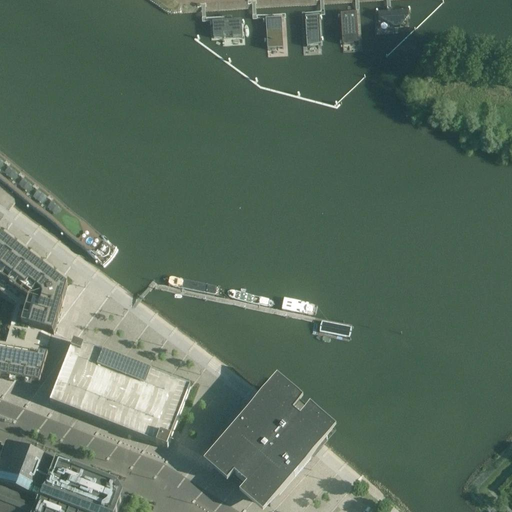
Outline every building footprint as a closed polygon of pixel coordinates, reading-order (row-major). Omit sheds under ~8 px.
[(511,4),(492,1),(489,17),(511,21),(511,4)] [(408,26),(407,10),(377,12),(378,20),(378,28),(396,27),(408,26)] [(356,13),(340,14),(342,45),(343,45),(343,44),(358,44),(358,36),(358,32),(356,13)] [(321,44),(319,16),(305,17),(307,45),(321,44)] [(284,48),(282,18),(266,19),(268,49),(284,48)] [(242,20),(213,22),(214,38),(243,36),(242,20)] [(511,23),(500,21),(497,36),(511,39),(511,23)] [(0,378),(8,380),(40,386),(41,381),(50,350),(46,349),(37,347),(41,333),(54,336),(54,335),(61,310),(63,305),(64,302),(67,289),(66,287),(67,286),(60,280),(58,278),(56,280),(53,277),(54,276),(48,271),(45,268),(43,270),(40,267),(41,266),(35,261),(32,258),(30,260),(27,257),(28,256),(23,251),(19,249),(17,250),(14,248),(15,246),(10,242),(6,239),(5,241),(3,239),(0,242),(0,292),(17,305),(10,329),(6,344),(0,343),(0,378)] [(190,389),(104,356),(85,348),(84,348),(74,344),(71,351),(50,405),(59,409),(73,414),(83,418),(136,439),(142,441),(167,451),(168,451),(172,440),(171,440),(174,432),(175,430),(185,405),(190,390),(191,390),(191,389),(190,389)] [(268,391),(204,466),(227,486),(233,479),(246,490),(240,497),(257,511),(266,511),(326,443),(336,432),(310,409),(298,423),(291,417),(303,403),(277,381),(268,391)] [(0,511),(118,511),(123,500),(117,490),(116,490),(66,470),(60,468),(56,466),(56,467),(42,462),(20,453),(12,450),(8,448),(8,449),(7,450),(8,450),(5,456),(0,453),(0,511)]
